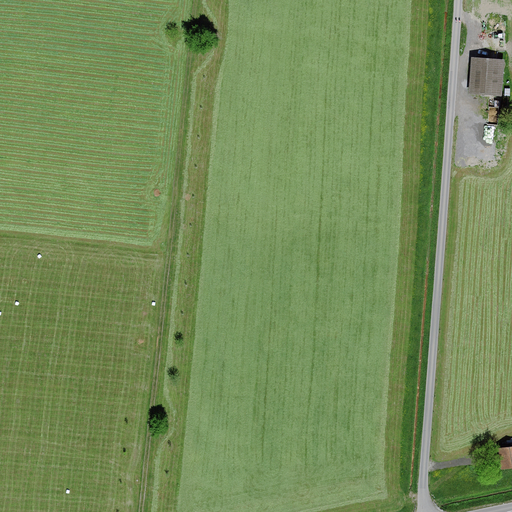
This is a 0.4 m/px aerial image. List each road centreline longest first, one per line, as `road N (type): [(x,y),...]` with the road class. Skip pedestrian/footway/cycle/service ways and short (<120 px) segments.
road 1 (track): [(142,511),(197,0)]
road 2 (unclassified): [(424,511),(459,0)]
